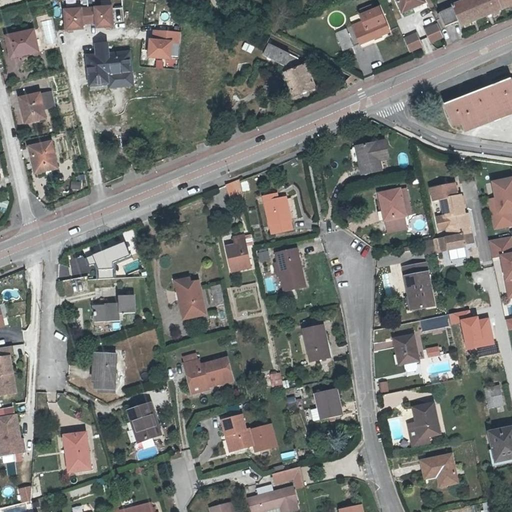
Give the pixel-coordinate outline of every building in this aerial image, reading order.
[(424,0),(396,0),(402,13),(426,3),(424,0)] [(447,11),(453,23),(459,20),(462,27),(482,18),(503,9),(511,4),(511,0),(462,0),(452,5),(454,8),(447,11)] [(110,6),(63,10),(65,29),(81,28),(81,23),(95,22),(95,27),(111,25),(110,6)] [(363,17),(374,12),(372,7),(362,12),(363,17)] [(374,12),(363,17),(361,18),(364,24),(355,28),(362,44),(391,31),(381,9),(374,12)] [(453,23),(447,11),(441,13),(446,26),(453,23)] [(438,24),(425,30),(430,43),(443,38),(438,24)] [(37,50),(33,29),(5,36),(9,54),(18,52),(18,54),(37,50)] [(149,39),(148,56),(169,58),(170,42),(179,42),(180,32),(153,30),(152,40),(149,39)] [(345,51),(355,47),(347,30),(337,34),(345,51)] [(418,33),(405,39),(411,52),(423,46),(418,33)] [(133,86),(130,50),(108,52),(107,41),(93,43),(94,54),(84,55),(87,86),(106,85),(107,89),(133,86)] [(262,55),(282,65),(288,54),(268,44),(267,44),(262,55)] [(287,67),(289,73),(285,74),(294,98),(314,91),(305,67),(301,69),(298,63),(287,67)] [(511,77),(447,103),(455,124),(463,121),(466,128),(511,110),(511,77)] [(20,97),(22,106),(20,106),(23,121),(44,117),(43,110),(53,107),(50,92),(39,95),(38,93),(20,97)] [(31,147),(33,158),(31,158),(34,173),(56,168),(50,143),(31,147)] [(386,144),(358,150),(360,165),(363,177),(383,172),(381,162),(379,156),(388,154),(386,144)] [(379,156),(381,162),(389,160),(388,154),(379,156)] [(229,202),(243,198),(240,184),(239,179),(226,185),(229,202)] [(511,179),(494,184),(497,199),(490,201),(496,229),(511,226),(511,179)] [(432,188),(434,201),(442,199),(445,216),(438,218),(440,230),(448,229),(449,237),(446,238),(449,252),(465,248),(465,244),(475,242),(473,233),(469,234),(465,215),(462,195),(458,196),(455,184),(432,188)] [(379,194),(385,223),(406,218),(407,218),(406,216),(403,201),(408,200),(406,188),(379,194)] [(292,233),(285,199),(267,203),(274,236),(292,233)] [(469,234),(473,233),(470,214),(465,215),(469,234)] [(406,218),(385,223),(388,236),(409,231),(406,218)] [(235,237),(236,246),(227,247),(232,271),(251,267),(245,235),(235,237)] [(449,252),(446,238),(439,239),(442,254),(449,252)] [(494,258),(511,254),(511,238),(491,242),(494,258)] [(425,255),(434,253),(432,241),(422,243),(425,255)] [(256,251),(259,261),(270,258),(267,248),(256,251)] [(306,290),(297,251),(277,255),(285,294),(306,290)] [(511,299),(511,255),(502,257),(510,300),(511,299)] [(407,280),(428,275),(427,266),(405,270),(407,280)] [(435,307),(428,275),(407,280),(413,312),(435,307)] [(185,285),(176,286),(184,320),(203,316),(195,278),(183,279),(185,285)] [(116,296),(116,306),(91,307),(92,323),(116,322),(117,314),(133,315),(132,295),(116,296)] [(17,312),(10,313),(13,325),(19,323),(17,312)] [(472,321),(470,312),(451,316),(452,325),(463,323),(469,351),(482,348),(480,341),(493,338),(490,321),(479,323),(473,325),(472,321)] [(432,328),(432,332),(450,328),(449,320),(427,325),(428,329),(432,328)] [(425,334),(432,332),(432,328),(428,329),(427,325),(423,326),(425,334)] [(333,360),(326,328),(306,332),(313,364),(333,360)] [(415,338),(395,343),(400,368),(406,367),(407,372),(410,375),(416,373),(418,369),(416,365),(420,364),(415,338)] [(480,341),(482,348),(495,345),(493,338),(480,341)] [(440,357),(438,350),(428,352),(429,359),(440,357)] [(94,382),(94,392),(100,392),(101,394),(112,394),(114,356),(93,355),(91,382),(94,382)] [(9,356),(0,357),(0,395),(1,396),(0,391),(0,389),(15,386),(9,356)] [(186,364),(192,389),(203,386),(203,384),(208,383),(208,387),(233,381),(228,359),(200,366),(199,361),(186,364)] [(273,376),(275,387),(284,385),(282,374),(273,376)] [(379,382),(380,392),(388,391),(386,381),(379,382)] [(203,386),(192,389),(193,394),(209,390),(208,387),(208,383),(203,384),(203,386)] [(15,386),(0,389),(0,391),(1,396),(16,393),(15,386)] [(504,408),(501,387),(486,390),(490,410),(504,408)] [(338,391),(317,396),(320,410),(322,420),(323,421),(344,416),(338,391)] [(126,413),(130,425),(133,424),(139,443),(134,445),(137,454),(150,450),(147,440),(158,437),(149,406),(126,413)] [(436,406),(414,411),(417,426),(410,428),(415,450),(432,447),(430,440),(442,437),(436,406)] [(315,422),(322,420),(320,410),(313,411),(315,422)] [(5,415),(0,416),(0,449),(1,455),(23,451),(16,413),(15,413),(5,415)] [(222,421),(227,437),(231,436),(235,452),(256,446),(252,432),(251,429),(246,430),(242,416),(222,421)] [(133,424),(130,425),(127,426),(134,445),(139,443),(133,424)] [(273,426),(252,432),(256,446),(258,452),(278,447),(273,426)] [(511,455),(511,430),(497,434),(502,458),(511,455)] [(229,454),(235,452),(231,436),(227,437),(225,438),(229,454)] [(91,468),(87,437),(67,440),(71,472),(91,468)] [(423,462),(426,480),(439,478),(442,489),(459,485),(453,456),(423,462)] [(301,467),(274,475),(276,484),(295,479),(298,490),(305,489),(301,467)] [(32,501),(30,485),(18,487),(20,502),(32,501)] [(277,492),(275,485),(259,488),(261,495),(251,498),(253,511),(268,511),(280,509),(281,511),(299,511),(297,505),(300,504),(295,487),(277,492)]
